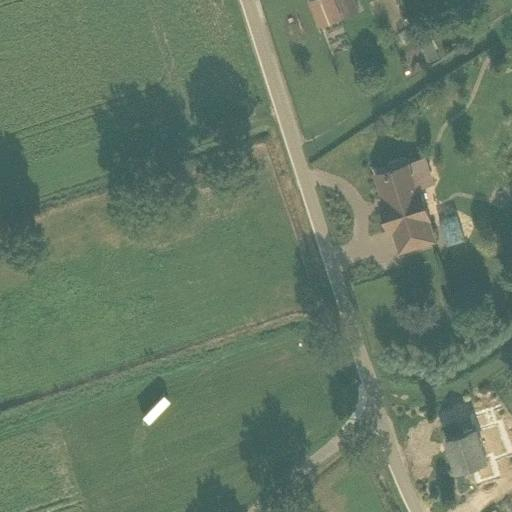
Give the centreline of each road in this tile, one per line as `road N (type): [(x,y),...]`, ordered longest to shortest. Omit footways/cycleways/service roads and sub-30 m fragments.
road 1 (unclassified): [(378,410),(253,0)]
road 2 (unclassified): [(252,511),(378,410)]
